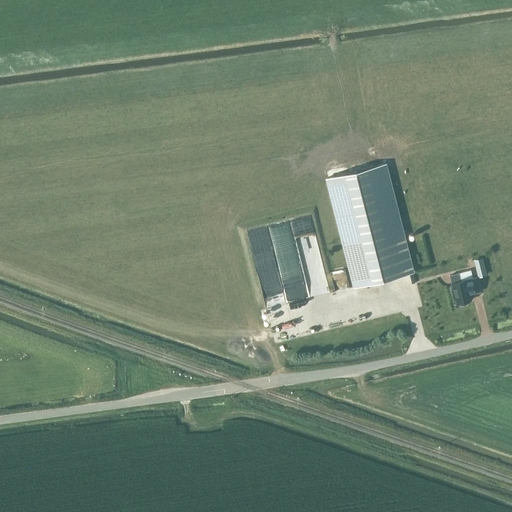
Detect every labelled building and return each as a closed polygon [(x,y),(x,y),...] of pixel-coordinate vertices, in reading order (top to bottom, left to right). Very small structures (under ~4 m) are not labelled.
[(414,272),(404,235),(402,235),(384,164),(328,178),(355,287),(414,272)] [(291,218),(307,296),(326,292),(311,214),(291,218)] [(246,229),(264,305),(283,301),(266,225),(246,229)] [(482,259),(474,261),(478,277),(486,275),(482,259)] [(330,270),(331,280),(345,279),(344,269),(330,270)] [(285,300),(306,298),(302,271),(282,274),(285,300)] [(459,273),(449,276),(451,283),(457,304),(458,303),(458,305),(460,306),(465,304),(466,303),(466,301),(471,300),(470,294),(480,292),(476,278),(473,279),(466,280),(461,281),(459,273)]
